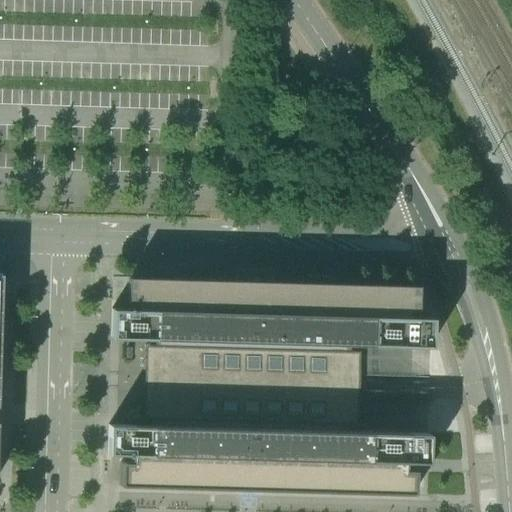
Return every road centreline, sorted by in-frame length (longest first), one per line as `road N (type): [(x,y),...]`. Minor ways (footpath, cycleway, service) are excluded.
road 1 (tertiary): [(447,242),(58,234)]
road 2 (tertiary): [(447,242),(400,156),(294,0)]
road 3 (tertiary): [(508,511),(493,369),(447,242)]
road 4 (tertiary): [(51,511),(58,234)]
